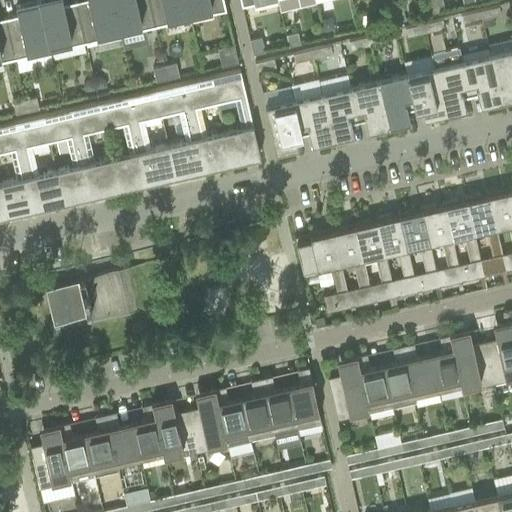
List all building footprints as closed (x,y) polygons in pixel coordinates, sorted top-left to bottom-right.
[(17,14),(5,17),(14,58),(49,50),(37,0),(24,0),(25,4),(15,6),(17,14)] [(37,0),(49,50),(84,41),(75,1),(62,4),(61,0),(37,0)] [(78,0),(75,1),(84,41),(119,33),(111,0),(78,0)] [(111,0),(119,33),(146,27),(154,25),(148,0),(111,0)] [(148,0),(154,25),(189,17),(185,0),(148,0)] [(185,0),(189,17),(225,9),(222,0),(185,0)] [(314,0),(277,0),(279,9),(315,1),(314,0)] [(424,0),(428,13),(440,11),(437,0),(424,0)] [(401,5),(390,7),(393,21),(404,18),(401,5)] [(498,6),(479,10),(481,19),(492,16),(500,14),(498,6)] [(481,19),(479,10),(460,14),(462,23),(481,19)] [(492,16),(481,19),(483,27),(494,24),(492,16)] [(0,60),(14,58),(5,17),(0,17),(0,60)] [(323,19),(319,20),(322,31),(334,28),(331,17),(323,19)] [(442,19),(423,23),(425,32),(444,27),(442,19)] [(425,32),(423,23),(404,27),(406,36),(425,32)] [(146,27),(119,33),(122,46),(148,40),(146,27)] [(297,32),(285,34),(288,45),(299,43),(297,32)] [(386,32),(366,36),(368,45),(388,40),(386,32)] [(249,39),(252,54),(264,51),(260,36),(249,39)] [(368,45),(366,36),(348,40),(350,49),(368,45)] [(221,66),(237,62),(233,43),(217,47),(221,66)] [(330,45),(310,49),(312,58),(332,53),(330,45)] [(461,59),(458,46),(430,53),(433,66),(444,113),(465,108),(462,96),(469,95),(461,59)] [(511,47),(489,53),(500,100),(511,96),(511,47)] [(312,58),(310,49),(292,53),(294,62),(312,58)] [(52,63),(49,50),(14,58),(17,71),(52,63)] [(433,66),(430,53),(402,59),(405,72),(433,66)] [(489,53),(461,59),(469,95),(476,93),(479,104),(500,100),(489,53)] [(254,62),(256,71),(275,66),(273,58),(254,62)] [(175,62),(163,65),(166,78),(178,75),(175,62)] [(163,65),(152,67),(155,80),(166,78),(163,65)] [(444,113),(433,66),(405,72),(413,107),(420,106),(423,118),(444,113)] [(236,70),(211,76),(216,101),(234,97),(241,126),(223,130),(230,162),(243,159),(242,156),(258,152),(239,71),(239,70),(236,70)] [(377,79),(388,126),(409,121),(406,109),(413,107),(405,72),(377,79)] [(346,73),(318,80),(321,92),(332,139),(346,135),(353,134),(350,122),(357,120),(349,85),(346,73)] [(211,76),(182,83),(202,165),(217,161),(218,165),(230,162),(223,130),(205,134),(199,105),(216,101),(211,76)] [(99,77),(93,78),(95,89),(106,87),(105,81),(101,78),(100,77),(99,77)] [(289,84),(293,98),(321,92),(318,80),(317,77),(289,84)] [(86,81),(83,85),(84,92),(95,89),(93,78),(86,80),(86,81)] [(388,126),(377,79),(349,85),(357,120),(364,119),(366,130),(388,126)] [(182,83),(154,89),(160,114),(178,110),(184,139),(167,143),(174,175),(187,172),(186,169),(202,165),(182,83)] [(293,98),(289,84),(261,90),(264,105),(293,98)] [(154,89),(126,96),(145,178),(161,174),(162,178),(174,175),(167,143),(149,147),(142,118),(160,114),(154,89)] [(293,98),(301,133),(308,132),(310,143),(332,139),(321,92),(293,98)] [(35,96),(23,98),(26,110),(38,107),(35,96)] [(126,96),(98,102),(104,127),(121,123),(128,152),(111,156),(111,158),(118,188),(130,185),(130,182),(145,178),(126,96)] [(26,110),(23,98),(13,101),(15,112),(26,110)] [(264,105),(275,152),(297,147),(294,135),(301,133),(293,98),(264,105)] [(98,102),(70,109),(89,191),(105,187),(105,191),(118,188),(111,158),(111,156),(93,160),(86,131),(104,127),(98,102)] [(70,109),(42,115),(48,140),(65,136),(72,165),(55,169),(62,201),(74,198),(73,195),(89,191),(70,109)] [(42,115),(14,122),(33,204),(49,200),(50,204),(62,201),(55,169),(37,173),(30,144),(48,140),(42,115)] [(14,122),(0,124),(0,150),(9,149),(16,178),(0,181),(0,188),(6,214),(18,211),(17,207),(33,204),(14,122)] [(502,187),(486,191),(487,194),(495,231),(509,228),(511,240),(511,250),(507,251),(501,253),(503,265),(504,269),(511,267),(511,201),(509,189),(508,189),(502,190),(502,187)] [(479,192),(464,196),(465,199),(473,236),(487,233),(492,255),(483,257),(478,258),(480,265),(482,274),(501,270),(504,269),(503,265),(501,253),(495,231),(487,194),(486,194),(480,195),(479,192)] [(457,198),(442,201),(442,204),(451,241),(464,238),(469,260),(464,261),(456,263),(457,265),(460,280),(478,275),(482,274),(480,265),(478,258),(473,236),(465,199),(464,199),(458,200),(457,198)] [(435,203),(420,206),(420,209),(429,246),(442,243),(447,265),(440,267),(434,268),(438,285),(460,280),(457,265),(456,263),(451,241),(442,204),(435,206),(435,203)] [(413,208),(397,211),(398,214),(407,252),(420,248),(425,270),(420,271),(412,273),(416,290),(434,286),(438,285),(434,268),(433,265),(429,246),(420,209),(419,209),(417,210),(413,211),(413,208)] [(390,213),(375,217),(376,219),(384,257),(398,254),(403,275),(394,277),(390,278),(393,295),(416,290),(412,273),(410,265),(407,252),(398,214),(397,214),(391,216),(390,213)] [(368,218),(353,222),(354,225),(362,262),(376,259),(381,280),(373,282),(367,284),(371,300),(389,296),(393,295),(390,278),(386,265),(384,257),(376,219),(375,220),(369,221),(368,218)] [(346,223),(331,227),(331,230),(340,265),(340,267),(353,264),(358,286),(348,288),(345,289),(349,305),(371,300),(367,284),(363,265),(362,262),(354,225),(353,225),(347,226),(346,223)] [(295,235),(294,235),(301,265),(303,275),(330,269),(335,291),(323,294),(322,294),(326,311),(349,305),(345,289),(340,267),(340,265),(331,230),(324,231),(324,228),(306,233),(307,236),(296,238),(295,235)] [(118,269),(53,285),(44,287),(54,332),(129,314),(118,269)] [(495,338),(483,341),(493,383),(511,378),(511,323),(511,319),(496,322),(492,323),(495,338)] [(463,330),(449,333),(462,390),(493,383),(483,341),(471,343),(468,329),(463,330)] [(441,350),(429,353),(437,388),(459,383),(461,390),(462,390),(449,333),(438,336),(441,350)] [(413,342),(402,344),(413,393),(437,388),(429,353),(416,356),(413,342)] [(394,361),(382,364),(392,406),(415,401),(413,393),(412,388),(402,344),(391,347),(394,358),(394,361)] [(366,352),(355,355),(368,411),(392,406),(382,364),(369,367),(366,352)] [(339,373),(326,376),(336,419),(368,411),(355,355),(341,358),(335,359),(339,373)] [(299,383),(287,386),(297,428),(321,422),(308,366),(296,368),(299,383)] [(271,374),(260,377),(273,433),(297,428),(287,386),(274,389),(274,386),(271,374)] [(253,394),(240,397),(250,439),(273,433),(260,377),(249,379),(253,394)] [(224,385),(213,388),(226,444),(250,439),(240,397),(227,400),(224,385)] [(197,406),(185,409),(195,451),(226,444),(213,388),(199,391),(194,392),(197,406)] [(166,399),(151,402),(164,459),(195,451),(185,409),(173,411),(170,398),(166,399)] [(144,419),(131,422),(139,457),(162,451),(163,459),(164,459),(151,402),(140,404),(144,419)] [(115,410),(104,413),(117,469),(118,469),(116,462),(139,457),(131,422),(118,425),(115,410)] [(97,430),(84,433),(94,475),(117,469),(104,413),(93,415),(97,430)] [(501,418),(469,425),(472,434),(503,427),(501,418)] [(68,421),(58,423),(71,480),(94,475),(84,433),(72,436),(71,433),(68,421)] [(46,441),(29,445),(39,488),(71,480),(58,423),(43,427),(46,441)] [(469,425),(446,431),(448,440),(472,434),(469,425)] [(297,428),(273,433),(276,447),(300,441),(297,428)] [(446,431),(423,436),(425,445),(448,440),(446,431)] [(504,433),(483,438),(485,447),(506,442),(504,433)] [(423,436),(399,442),(401,451),(425,445),(423,436)] [(483,438),(460,443),(462,452),(485,447),(483,438)] [(250,439),(226,444),(229,457),(253,451),(250,439)] [(399,442),(376,447),(378,456),(401,451),(399,442)] [(460,443),(438,448),(440,457),(462,452),(460,443)] [(378,456),(376,447),(344,454),(346,463),(378,456)] [(438,448),(416,453),(418,462),(440,457),(438,448)] [(416,453),(394,458),(396,467),(418,462),(416,453)] [(329,458),(304,464),(306,473),(331,467),(329,458)] [(394,458),(371,464),(374,472),(396,467),(394,458)] [(304,464),(281,469),(283,478),(306,473),(304,464)] [(374,472),(371,464),(348,469),(350,478),(374,472)] [(281,469),(258,474),(260,483),(283,478),(281,469)] [(258,474),(234,480),(236,489),(260,483),(258,474)] [(323,475),(299,480),(301,489),(325,484),(323,475)] [(71,480),(39,488),(42,500),(74,493),(71,480)] [(234,480),(218,484),(220,493),(236,489),(234,480)] [(299,480),(276,485),(278,494),(301,489),(299,480)] [(218,484),(202,487),(205,496),(220,493),(218,484)] [(276,485),(254,491),(256,500),(278,494),(276,485)] [(122,491),(125,505),(148,500),(145,486),(122,491)] [(191,499),(205,496),(202,487),(189,490),(191,499)] [(450,492),(453,502),(474,497),(472,487),(450,492)] [(511,511),(511,489),(496,494),(499,511),(511,511)] [(189,490),(172,494),(174,503),(191,499),(189,490)] [(254,491),(232,496),(234,505),(256,500),(254,491)] [(172,494),(148,500),(151,508),(174,503),(172,494)] [(499,511),(496,494),(473,499),(476,511),(499,511)] [(232,496),(210,501),(212,510),(234,505),(232,496)] [(476,511),(473,499),(451,504),(453,511),(476,511)] [(148,500),(125,505),(126,511),(135,511),(151,508),(148,500)] [(210,501),(186,506),(187,511),(202,511),(212,510),(210,501)]
